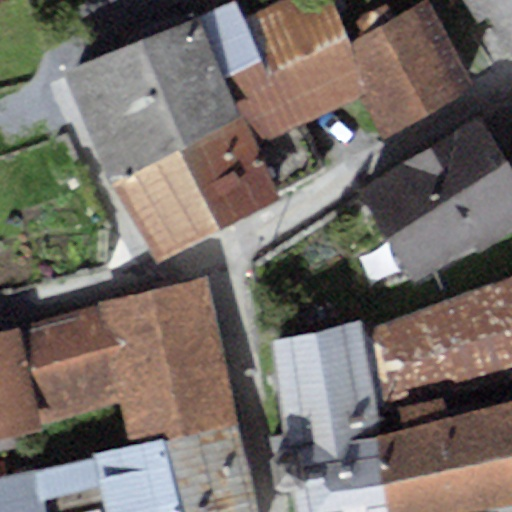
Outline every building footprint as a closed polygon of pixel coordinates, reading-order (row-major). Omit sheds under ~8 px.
[(10,0),(0,0),(0,14),(13,12),(10,0)] [(321,0),(252,29),(242,14),(203,30),(242,132),(256,158),(370,107),(349,55),(326,0),(321,0)] [(511,0),(488,0),(511,38),(511,0)] [(459,89),(433,8),(349,55),(370,107),(387,131),(459,89)] [(203,30),(73,80),(116,194),(242,132),(203,30)] [(511,177),(477,123),(359,198),(412,282),(511,218),(511,177)] [(242,132),(116,194),(161,269),(285,209),(256,158),(242,132)] [(511,289),(367,332),(386,444),(511,415),(511,289)] [(211,293),(107,313),(125,409),(133,450),(165,444),(238,430),(211,293)] [(107,313),(19,347),(43,439),(125,409),(107,313)] [(367,332),(277,350),(298,511),(392,511),(386,444),(367,332)] [(19,347),(0,351),(0,449),(43,439),(19,347)] [(511,415),(386,444),(392,511),(474,511),(511,504),(511,415)] [(251,511),(238,430),(165,444),(178,511),(251,511)] [(178,511),(165,444),(37,470),(44,511),(178,511)] [(44,511),(37,470),(0,476),(0,511),(44,511)]
